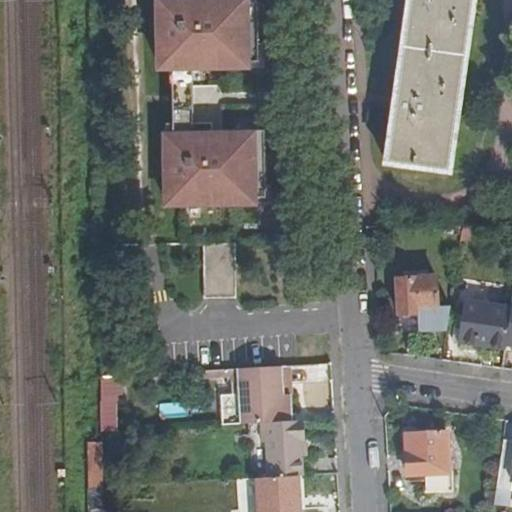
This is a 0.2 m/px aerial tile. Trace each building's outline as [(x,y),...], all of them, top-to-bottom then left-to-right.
[(410,0),(374,175),(434,189),(473,0),(410,0)] [(400,330),(449,326),(452,303),(438,304),(436,275),(397,278),(400,330)] [(461,339),(507,347),(511,313),(511,304),(468,297),(461,339)] [(261,422),(285,421),(281,365),(239,368),(242,423),(256,423),(261,422)] [(292,420),(289,365),(281,365),(285,421),(292,420)] [(300,475),(303,475),(302,439),(306,439),(305,419),(292,420),(285,421),(261,422),(263,442),(266,442),(268,477),(296,475),(300,475)] [(410,474),(425,474),(425,491),(453,489),(452,475),(450,474),(451,471),(449,430),(407,433),(410,474)] [(511,480),(511,441),(505,441),(500,479),(511,480)] [(297,510),(296,475),(268,477),(260,478),(260,511),(301,511),(302,510),(297,510)]
